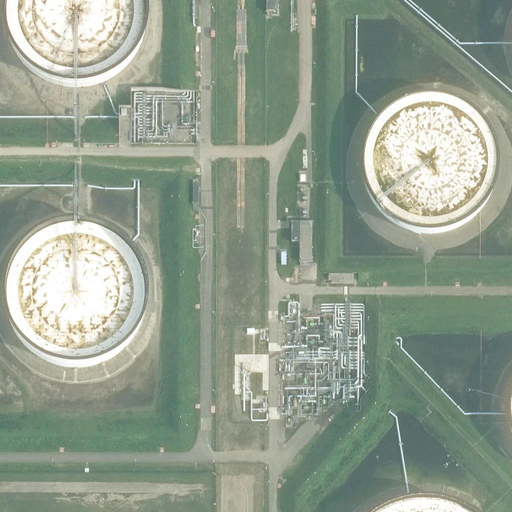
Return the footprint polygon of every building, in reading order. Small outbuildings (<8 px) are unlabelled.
[(72,81),(96,80),(117,71),(135,56),(147,36),(152,13),(150,0),(7,0),(7,19),(15,42),(29,62),(50,75),(72,81)] [(275,12),(275,1),(267,1),(267,12),(275,12)] [(479,219),(494,202),(503,181),(505,159),(499,137),(487,118),(470,103),(449,95),(424,94),(401,101),(382,116),(368,136),(362,160),(365,184),(376,206),(393,223),(415,233),(438,236),(460,231),(479,219)] [(248,205),(248,228),(260,228),(260,205),(248,205)] [(54,354),(79,358),(103,354),(125,342),(141,323),(150,300),(151,276),(143,252),(134,241),(128,233),(107,220),(84,214),(61,216),(40,225),(23,240),(11,260),(7,283),(9,305),(19,326),(34,343),(54,354)] [(312,223),(291,223),(291,241),(298,241),(298,262),(301,262),(312,262),(312,223)] [(329,274),(328,284),(354,284),(354,274),(329,274)] [(480,511),(469,503),(441,494),(411,494),(383,504),(372,511),(480,511)]
